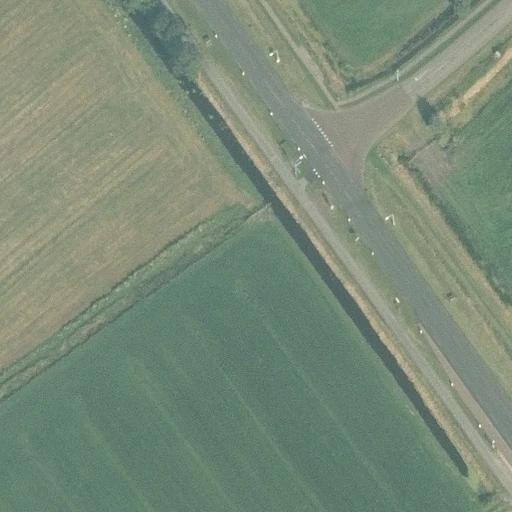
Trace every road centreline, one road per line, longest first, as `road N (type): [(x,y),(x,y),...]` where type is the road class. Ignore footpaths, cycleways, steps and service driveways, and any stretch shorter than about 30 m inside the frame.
road 1 (tertiary): [(511,427),(317,158)]
road 2 (tertiary): [(317,158),(511,7)]
road 3 (tertiary): [(317,158),(204,0)]
